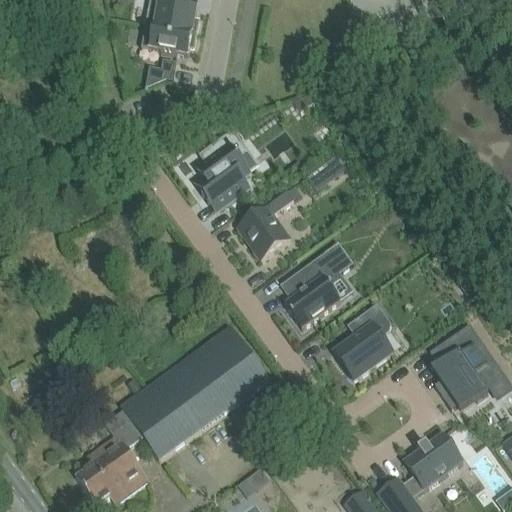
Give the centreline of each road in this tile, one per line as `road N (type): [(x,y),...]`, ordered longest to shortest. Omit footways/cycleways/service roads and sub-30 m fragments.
road 1 (residential): [(408,402),(344,444),(124,145)]
road 2 (unclassified): [(0,192),(124,145)]
